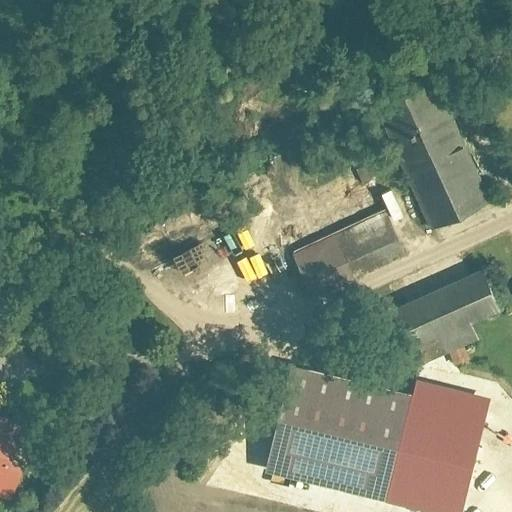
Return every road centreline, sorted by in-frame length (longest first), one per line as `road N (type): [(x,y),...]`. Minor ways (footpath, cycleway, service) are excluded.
road 1 (residential): [(511,222),(217,352),(43,371),(0,367)]
road 2 (track): [(217,352),(0,160)]
road 3 (track): [(189,357),(65,511)]
